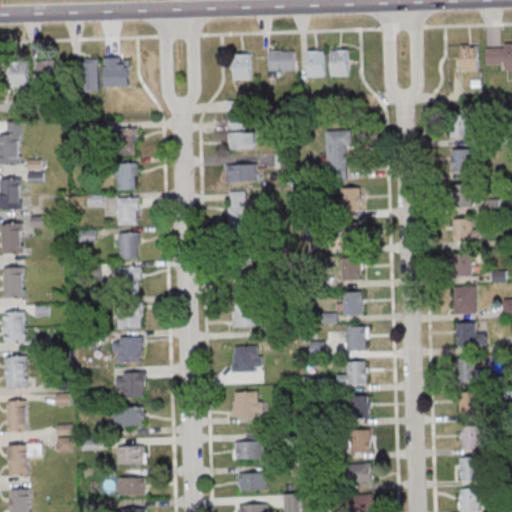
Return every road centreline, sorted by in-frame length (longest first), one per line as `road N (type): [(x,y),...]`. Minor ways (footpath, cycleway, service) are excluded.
road 1 (residential): [(417,511),(404,100)]
road 2 (residential): [(194,511),(180,114)]
road 3 (secondary): [(135,10),(441,0)]
road 4 (secondary): [(0,13),(135,10)]
